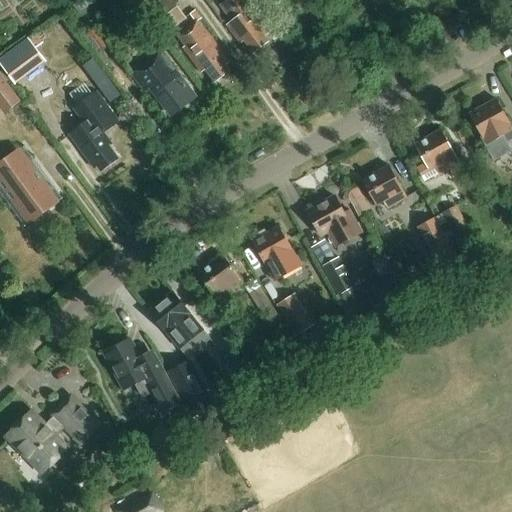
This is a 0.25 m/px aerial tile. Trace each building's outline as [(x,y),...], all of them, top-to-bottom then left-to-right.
[(67,0),(77,14),(96,0),(67,0)] [(188,19),(173,0),(162,0),(146,13),(165,37),(188,19)] [(269,34),(257,18),(262,15),(251,0),(226,0),(220,5),(232,22),(229,24),(243,43),(247,41),(255,52),(269,42),(266,37),(269,34)] [(103,24),(105,27),(111,39),(124,32),(115,17),(103,24)] [(177,36),(185,46),(184,47),(204,73),(206,71),(214,82),(231,70),(227,65),(230,62),(199,20),(177,36)] [(133,22),(130,32),(138,35),(141,26),(133,22)] [(44,43),(37,34),(0,61),(0,68),(14,87),(46,63),(36,49),(44,43)] [(173,116),(196,98),(161,51),(132,72),(147,91),(151,88),(173,116)] [(0,73),(0,99),(9,111),(21,101),(0,73)] [(74,108),(85,123),(69,135),(94,168),(98,165),(102,170),(117,158),(107,146),(114,141),(108,133),(122,122),(99,90),(74,108)] [(511,139),(511,126),(497,99),(471,113),(484,136),(481,138),(486,146),(503,136),(506,143),(511,139)] [(442,129),(415,143),(428,166),(422,169),(425,175),(426,174),(429,180),(443,172),(442,170),(446,167),(451,176),(464,169),(442,129)] [(34,220),(54,206),(15,153),(0,163),(0,180),(5,188),(9,185),(34,220)] [(388,207),(408,197),(389,164),(364,178),(379,203),(384,200),(388,207)] [(310,209),(309,210),(323,235),(330,231),(338,245),(362,231),(350,209),(345,212),(335,194),(323,202),(321,199),(309,206),(310,209)] [(436,217),(418,228),(445,276),(463,266),(450,241),(436,217)] [(254,240),(268,265),(277,279),(284,275),(303,264),(280,226),(268,232),(266,229),(255,235),(257,239),(254,240)] [(230,294),(246,281),(224,253),(201,272),(218,293),(225,288),(230,294)] [(339,259),(323,268),(346,307),(370,293),(358,271),(349,276),(339,259)] [(250,292),(267,322),(279,315),(262,285),(250,292)] [(149,312),(166,334),(178,348),(201,327),(174,292),(149,312)] [(315,325),(296,294),(277,305),(297,336),(315,325)] [(130,340),(105,353),(125,390),(136,383),(143,396),(152,392),(163,412),(182,403),(154,350),(140,358),(130,340)] [(230,365),(244,382),(244,383),(249,379),(253,376),(233,351),(224,358),(230,365)] [(191,361),(169,372),(189,411),(192,417),(214,405),(211,399),(191,361)] [(29,458),(32,456),(44,468),(65,448),(56,438),(66,428),(81,443),(98,426),(71,398),(53,415),(54,416),(44,426),(32,413),(8,437),(29,458)] [(192,421),(182,427),(196,452),(206,446),(192,421)] [(112,433),(100,445),(111,456),(112,457),(117,452),(124,446),(112,433)] [(130,500),(114,509),(115,511),(164,511),(153,492),(132,504),(130,500)]
